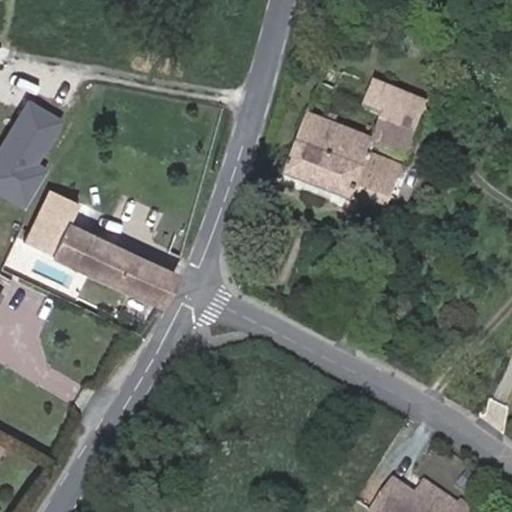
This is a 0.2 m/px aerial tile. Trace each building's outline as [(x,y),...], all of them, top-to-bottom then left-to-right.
[(308,116),(284,178),(381,214),(399,166),(367,154),(370,144),(403,156),(423,103),(371,83),(360,112),(377,119),(369,140),(308,116)] [(0,121),(0,194),(21,204),(40,162),(33,159),(55,112),(13,93),(0,121)] [(22,241),(50,187),(38,181),(12,236),(22,241)] [(22,241),(77,267),(92,234),(66,222),(77,201),(75,200),(50,187),(22,241)] [(92,234),(77,267),(162,307),(177,274),(92,234)] [(0,314),(9,299),(0,294),(0,314)] [(456,511),(459,508),(431,488),(421,502),(415,498),(394,483),(374,511),(456,511)] [(421,502),(431,488),(425,484),(415,498),(421,502)]
